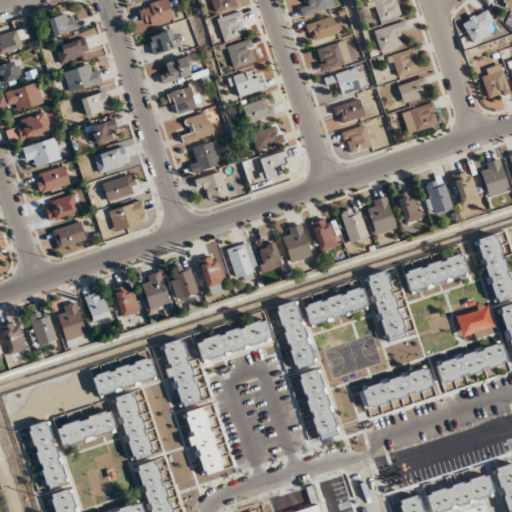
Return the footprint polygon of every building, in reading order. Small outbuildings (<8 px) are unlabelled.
[(162,0),(139,8),(145,27),(174,18),(167,0),(162,0)] [(210,0),(215,13),(237,6),(235,0),(210,0)] [(334,6),(332,0),(307,0),(309,4),(299,7),(301,15),(334,6)] [(378,25),(404,15),(397,0),(372,0),(369,1),(378,25)] [(511,0),(502,0),(500,6),(511,10),(511,0)] [(492,21),(486,9),(461,22),(472,43),(492,32),(487,24),(492,21)] [(52,37),(77,28),(71,11),(46,20),(52,37)] [(216,18),(223,42),(247,35),(240,12),(216,18)] [(305,25),(311,42),(340,32),(334,15),(305,25)] [(398,33),(407,29),(404,20),(373,33),(381,52),(402,44),(398,33)] [(153,55),(181,46),(175,28),(147,37),(153,55)] [(0,53),(22,49),(20,40),(27,38),(25,30),(0,34),(0,53)] [(60,64),(89,55),(83,38),(55,47),(60,64)] [(226,47),(233,69),(256,62),(250,39),(226,47)] [(322,72),(344,65),(336,43),(314,50),(322,72)] [(396,78),(420,69),(413,48),(388,57),(396,78)] [(159,76),(162,84),(193,73),(187,56),(165,63),(168,72),(159,76)] [(21,78),(17,60),(0,64),(0,83),(0,84),(21,78)] [(69,93),(101,83),(95,63),(63,72),(69,93)] [(511,91),(499,63),(478,73),(491,100),(511,91)] [(325,86),(337,83),(340,94),(361,89),(356,68),(323,77),(325,86)] [(252,80),(248,70),(228,79),(237,99),(264,88),(260,77),(252,80)] [(397,85),(402,103),(429,96),(424,78),(397,85)] [(10,113),(45,103),(39,82),(4,92),(10,113)] [(166,94),(173,116),(201,107),(193,85),(166,94)] [(85,115),(109,108),(104,92),(80,98),(85,115)] [(274,118),(269,98),(242,105),(248,125),(274,118)] [(338,125),(365,116),(359,98),(332,107),(338,125)] [(432,103),(401,112),(407,133),(439,124),(432,103)] [(189,130),(180,134),(184,144),(214,133),(205,112),(185,120),(189,130)] [(18,138),(49,131),(45,113),(14,120),(18,138)] [(118,135),(112,118),(89,126),(95,143),(118,135)] [(341,132),(348,154),(372,146),(364,124),(341,132)] [(256,151),(283,143),(278,125),(251,133),(256,151)] [(60,160),(55,139),(23,146),(28,168),(60,160)] [(189,164),(191,173),(220,165),(213,141),(193,148),(197,161),(189,164)] [(99,173),(128,164),(122,146),(93,156),(99,173)] [(256,159),(263,180),(282,174),(279,164),(289,160),(286,150),(256,159)] [(477,167),(489,198),(510,189),(499,159),(477,167)] [(40,193),(69,183),(64,165),(34,175),(40,193)] [(210,200),(228,195),(221,171),(194,180),(197,189),(206,187),(210,200)] [(452,176),(461,205),(478,200),(469,171),(452,176)] [(102,183),(107,201),(137,192),(131,174),(102,183)] [(420,185),(431,215),(452,208),(442,178),(420,185)] [(405,224),(422,218),(412,189),(395,194),(405,224)] [(43,205),(49,221),(78,210),(72,194),(43,205)] [(365,204),(375,234),(395,228),(385,197),(365,204)] [(114,230),(146,221),(140,201),(108,210),(114,230)] [(368,236),(357,207),(339,214),(350,243),(368,236)] [(310,222),(319,252),(337,246),(328,217),(310,222)] [(57,248),(85,241),(80,223),(52,229),(57,248)] [(290,263),(310,256),(300,224),(289,228),(291,236),(282,239),(290,263)] [(511,297),(511,293),(497,234),(476,239),(493,303),(511,297)] [(274,243),(256,249),(263,272),(281,266),(274,243)] [(256,279),(252,244),(229,247),(233,281),(256,279)] [(403,270),(409,292),(468,276),(462,254),(403,270)] [(207,294),(224,290),(216,255),(199,259),(207,294)] [(167,270),(176,299),(197,292),(187,263),(167,270)] [(365,276),(385,342),(406,336),(386,270),(365,276)] [(170,304),(159,272),(139,278),(149,311),(170,304)] [(139,312),(131,283),(113,287),(121,317),(139,312)] [(368,310),(362,287),(303,303),(308,325),(368,310)] [(92,321),(109,316),(101,292),(84,297),(92,321)] [(315,363),(296,299),(274,306),(293,370),(315,363)] [(55,309),(67,347),(77,344),(75,339),(86,335),(75,303),(55,309)] [(511,303),(499,307),(511,357),(511,303)] [(38,346),(57,340),(47,309),(28,316),(38,346)] [(272,339),(265,318),(195,340),(201,362),(272,339)] [(25,351),(17,321),(0,326),(0,328),(8,356),(25,351)] [(160,344),(179,408),(200,401),(181,338),(160,344)] [(501,342),(434,362),(440,383),(507,364),(501,342)] [(91,373),(97,395),(157,380),(151,358),(91,373)] [(357,389),(364,409),(433,386),(426,366),(357,389)] [(314,440),(337,435),(320,368),(298,373),(314,440)] [(133,461),(153,454),(132,391),(112,398),(133,461)] [(182,413),(203,476),(224,468),(204,406),(182,413)] [(55,424),(61,447),(117,432),(111,409),(55,424)] [(26,426),(44,489),(67,483),(49,419),(26,426)] [(171,511),(156,459),(135,465),(148,511),(171,511)] [(511,511),(511,462),(494,468),(507,511),(511,511)] [(487,473),(424,494),(430,511),(440,511),(494,494),(487,473)] [(320,511),(312,484),(304,487),(310,506),(289,511),(320,511)] [(49,494),(54,511),(77,511),(70,488),(49,494)] [(397,500),(400,511),(424,511),(419,494),(397,500)] [(103,511),(143,511),(141,502),(103,511)]
